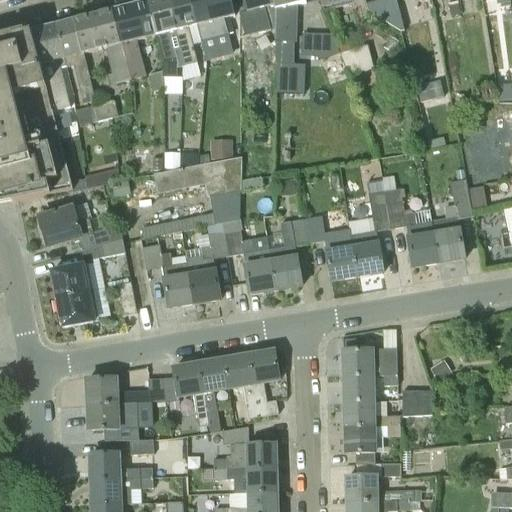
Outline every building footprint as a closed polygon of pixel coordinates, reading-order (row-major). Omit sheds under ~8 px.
[(168,36),(175,34),(175,33),(176,32),(172,17),(175,16),(171,0),(169,0),(148,6),(156,38),(163,66),(162,74),(163,80),(176,79),(176,63),(174,63),(168,36)] [(188,31),(197,28),(190,0),(171,0),(175,16),(172,17),(176,32),(175,33),(175,34),(184,69),(197,66),(188,31)] [(190,0),(197,28),(201,44),(227,37),(224,22),(235,19),(229,0),(190,0)] [(275,8),(272,0),(238,0),(240,15),(239,53),(250,54),(250,40),(257,38),(258,42),(264,40),(257,13),(275,8)] [(275,43),(275,59),(274,95),(304,95),(305,67),(294,66),(295,30),(297,30),(298,7),(307,6),(305,0),(272,0),(275,8),(276,14),(275,43)] [(319,0),(322,12),(355,3),(354,0),(319,0)] [(457,3),(448,5),(452,18),(460,16),(457,3)] [(136,44),(156,38),(148,6),(112,15),(130,83),(146,79),(136,44)] [(116,87),(130,83),(112,15),(74,24),(83,57),(85,57),(107,51),(116,87)] [(94,97),(85,57),(83,57),(74,24),(57,29),(65,62),(67,68),(67,69),(74,67),(83,106),(93,104),(91,98),(94,97)] [(61,69),(67,68),(65,62),(57,29),(33,35),(42,68),(53,113),(70,109),(61,69)] [(0,209),(73,190),(71,184),(53,113),(42,68),(33,35),(14,40),(16,51),(6,53),(5,49),(0,50),(0,209)] [(339,62),(340,38),(307,37),(306,61),(339,62)] [(377,83),(374,72),(368,47),(340,54),(349,79),(355,77),(358,88),(377,83)] [(94,125),(119,120),(115,105),(91,110),(94,125)] [(211,166),(235,162),(234,141),(210,142),(211,166)] [(165,155),(165,171),(180,171),(180,155),(165,155)] [(198,169),(199,158),(199,155),(180,155),(180,171),(180,172),(198,169)] [(209,156),(199,158),(198,169),(201,168),(210,166),(209,156)] [(210,166),(201,168),(205,188),(207,201),(210,201),(240,195),(241,195),(241,191),(241,182),(241,160),(235,162),(211,166),(210,166)] [(162,161),(152,161),(152,173),(162,173),(162,161)] [(205,188),(201,168),(198,169),(180,172),(153,178),(157,198),(205,188)] [(457,183),(465,181),(464,171),(456,173),(457,183)] [(369,196),(385,194),(383,182),(367,185),(369,196)] [(432,224),(439,265),(464,261),(459,230),(458,220),(472,218),(468,192),(466,182),(451,184),(453,194),(455,207),(445,209),(447,222),(432,224)] [(115,199),(131,196),(128,183),(112,186),(115,199)] [(439,265),(432,224),(429,212),(414,214),(404,216),(400,191),(393,193),(385,194),(391,231),(406,229),(413,269),(439,265)] [(391,231),(385,194),(369,196),(370,208),(372,219),(374,234),(376,234),(391,231)] [(240,195),(210,201),(214,228),(221,226),(238,223),(239,223),(240,195)] [(90,251),(121,242),(118,229),(93,236),(89,223),(79,226),(75,211),(75,212),(74,210),(40,220),(48,249),(82,239),(82,240),(88,239),(90,251)] [(358,279),(351,238),(350,232),(324,236),(322,220),(307,222),(311,246),(325,244),(332,283),(358,279)] [(294,248),(311,246),(307,222),(281,226),(285,250),(268,253),(275,293),(301,289),(294,248)] [(223,236),(227,259),(243,257),(250,298),(275,293),(268,253),(253,255),(251,243),(241,244),(238,223),(221,226),(223,236)] [(377,244),(376,234),(374,234),(351,238),(358,279),(382,275),(377,244)] [(213,262),(227,259),(223,236),(208,238),(210,250),(201,250),(202,259),(186,262),(187,265),(189,278),(194,307),(219,303),(215,272),(213,262)] [(55,300),(93,292),(104,290),(99,260),(124,255),(121,242),(90,251),(81,254),(85,268),(50,275),(55,300)] [(189,278),(187,265),(172,268),(170,257),(160,258),(159,249),(142,251),(146,274),(161,270),(163,281),(164,280),(168,311),(194,307),(189,278)] [(123,320),(137,317),(131,286),(117,288),(123,320)] [(93,292),(55,300),(62,330),(99,324),(93,292)] [(384,378),(397,378),(397,351),(343,353),(344,379),(375,378),(384,378)] [(249,359),(259,420),(278,417),(276,403),(266,405),(263,386),(279,383),(274,354),(249,359)] [(249,422),(259,420),(249,359),(223,363),(228,393),(244,391),(249,422)] [(444,362),(430,371),(438,383),(451,374),(444,362)] [(214,396),(228,393),(223,363),(198,367),(209,428),(210,435),(220,434),(214,396)] [(284,364),(277,366),(278,373),(285,372),(284,364)] [(206,428),(209,428),(198,367),(173,371),(175,380),(162,383),(165,403),(166,404),(169,404),(180,403),(179,401),(194,399),(198,430),(206,428)] [(344,404),(376,403),(375,378),(344,379),(344,404)] [(397,378),(384,378),(384,388),(398,387),(397,378)] [(165,403),(162,383),(148,383),(149,394),(141,394),(116,395),(116,382),(86,383),(87,407),(151,404),(165,403)] [(417,418),(417,393),(403,393),(402,418),(417,418)] [(417,393),(417,418),(432,417),(433,393),(417,393)] [(180,403),(169,404),(171,412),(181,411),(180,403)] [(386,428),(400,428),(400,418),(386,418),(386,403),(376,403),(344,404),(345,429),(377,429),(386,428)] [(151,404),(87,407),(88,433),(120,432),(119,418),(151,416),(151,404)] [(386,439),(400,439),(400,428),(386,428),(386,439)] [(377,454),(377,440),(377,429),(345,429),(346,455),(377,454)] [(228,445),(255,443),(254,431),(227,433),(228,445)] [(500,451),(511,450),(511,440),(500,442),(500,451)] [(130,457),(153,456),(153,443),(129,444),(130,457)] [(234,472),(276,470),(276,446),(234,447),(234,472)] [(91,483),(152,480),(152,471),(121,472),(120,457),(90,458),(91,483)] [(400,479),(400,466),(381,466),(381,479),(400,479)] [(246,495),(277,494),(276,470),(234,472),(214,472),(214,483),(246,482),(246,495)] [(417,504),(417,503),(416,492),(379,493),(378,479),(346,480),(347,505),(410,504),(417,504)] [(92,509),(122,508),(122,506),(131,506),(130,492),(152,491),(152,480),(91,483),(92,509)] [(214,511),(277,511),(277,494),(246,495),(247,510),(214,511)] [(511,495),(500,496),(492,502),(491,508),(499,509),(511,509),(511,495)] [(410,504),(347,505),(346,511),(420,511),(420,503),(417,503),(417,504),(410,504)]
